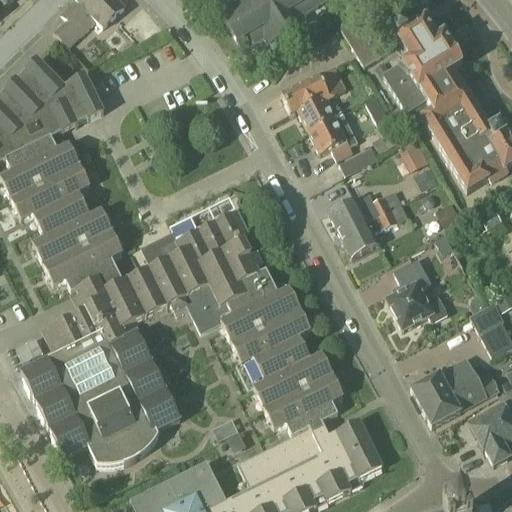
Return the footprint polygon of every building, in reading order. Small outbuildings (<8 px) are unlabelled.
[(0,0),(0,5),(5,11),(16,0),(0,0)] [(75,5),(61,19),(66,25),(81,40),(95,27),(102,33),(124,13),(112,0),(79,0),(75,5)] [(236,0),(237,1),(216,13),(242,55),(264,43),(268,49),(306,26),(302,20),(324,7),(319,0),(236,0)] [(368,17),(340,34),(364,73),(392,55),(391,54),(395,52),(400,61),(404,58),(409,65),(382,82),(401,114),(390,121),(396,132),(404,145),(404,144),(405,146),(417,138),(406,120),(419,112),(423,119),(419,122),(466,198),(489,184),(491,187),(507,178),(505,175),(506,174),(505,173),(511,169),(511,149),(505,137),(503,139),(498,130),(490,134),(474,108),(478,105),(480,96),(471,93),(466,96),(454,75),(462,71),(443,40),(436,44),(424,25),(405,37),(401,30),(393,35),(385,21),(374,28),(368,17)] [(48,57),(38,67),(45,74),(55,64),(48,57)] [(51,144),(63,138),(77,131),(77,130),(87,125),(87,126),(103,118),(84,81),(69,88),(69,90),(63,93),(36,65),(24,77),(25,78),(17,86),(16,85),(3,97),(4,98),(0,101),(0,169),(5,167),(5,165),(21,157),(20,155),(27,152),(33,149),(34,151),(50,143),(51,144)] [(333,73),(281,100),(290,119),(296,116),(307,137),(334,124),(324,106),(345,95),(333,73)] [(336,165),(351,157),(349,153),(357,149),(342,121),(334,124),(307,137),(320,161),(331,155),(336,165)] [(404,145),(396,132),(373,147),(380,159),(404,145)] [(68,150),(59,155),(56,153),(51,144),(50,143),(34,151),(33,149),(27,152),(20,155),(21,157),(5,165),(5,167),(10,176),(9,180),(0,183),(0,185),(20,226),(30,221),(33,223),(43,242),(41,245),(32,250),(53,292),(62,287),(66,289),(71,299),(76,297),(79,302),(77,303),(83,315),(42,335),(55,361),(20,379),(24,387),(23,388),(30,402),(31,401),(38,416),(37,417),(44,430),(45,429),(56,451),(54,451),(58,458),(59,457),(63,466),(87,454),(96,472),(111,473),(125,470),(138,464),(150,454),(158,442),(156,438),(180,426),(175,418),(177,417),(170,403),(169,404),(161,389),(163,388),(156,375),(155,376),(147,361),(149,360),(142,347),(141,347),(136,337),(138,336),(134,328),(170,310),(173,317),(174,317),(176,322),(189,316),(201,339),(220,329),(207,303),(213,300),(220,314),(226,311),(230,320),(229,324),(220,328),(241,370),(251,365),(253,366),(263,386),(262,389),(253,394),(273,436),(283,431),(286,432),(291,442),(306,435),(320,427),(336,419),(332,409),(333,406),(342,402),(322,360),(312,364),(309,363),(301,347),(299,343),(300,341),(310,336),(289,294),(280,298),(276,297),(265,275),(258,279),(255,273),(257,272),(251,260),(249,261),(246,255),(255,251),(237,215),(175,246),(180,257),(163,266),(161,262),(150,267),(152,271),(122,286),(111,266),(113,262),(122,258),(101,216),(92,220),(88,219),(79,200),(80,196),(89,192),(68,150)] [(411,178),(430,169),(419,144),(399,153),(411,178)] [(371,151),(339,167),(345,180),(377,165),(371,151)] [(421,197),(439,187),(431,171),(413,181),(421,197)] [(355,205),(328,218),(340,242),(400,211),(394,198),(384,202),(372,209),(373,210),(361,217),(355,205)] [(423,203),(422,207),(424,211),(429,213),(433,210),(434,206),(432,201),(427,200),(423,203)] [(213,225),(232,209),(225,201),(206,217),(213,225)] [(444,234),(460,224),(451,208),(435,217),(444,234)] [(400,211),(340,242),(351,264),(378,251),(372,239),(384,233),(385,235),(407,224),(400,211)] [(495,216),(480,225),(486,236),(502,227),(495,216)] [(444,241),(434,247),(443,261),(453,255),(444,241)] [(428,323),(432,330),(448,322),(436,301),(426,307),(420,295),(430,289),(417,265),(393,278),(402,296),(385,305),(401,337),(428,323)] [(511,316),(511,297),(510,294),(494,303),(502,321),(511,316)] [(470,305),(468,314),(472,320),(485,313),(477,301),(470,305)] [(485,313),(472,320),(469,322),(492,365),(511,354),(511,348),(501,329),(502,328),(503,328),(494,308),(485,313)] [(21,366),(42,357),(36,342),(15,351),(21,366)] [(439,379),(410,395),(431,433),(460,418),(459,417),(498,396),(491,384),(479,390),(465,365),(439,380),(439,379)] [(511,408),(504,413),(503,410),(467,428),(483,457),(485,456),(493,472),(510,463),(504,451),(511,447),(511,408)] [(233,458),(245,452),(232,423),(211,432),(217,446),(226,442),(233,458)] [(315,511),(313,506),(324,500),(327,507),(350,495),(347,489),(381,471),(364,437),(358,441),(351,428),(327,440),(320,427),(306,435),(291,442),(237,469),(250,495),(226,508),(206,469),(129,508),(131,511),(315,511)]
